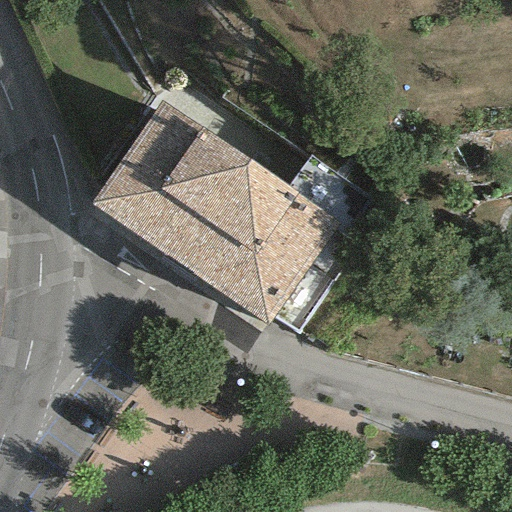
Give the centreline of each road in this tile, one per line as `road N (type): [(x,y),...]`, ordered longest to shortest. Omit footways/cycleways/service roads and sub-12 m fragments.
road 1 (residential): [(39,254),(106,272),(324,376),(511,428)]
road 2 (tertiary): [(0,89),(26,155),(39,254)]
road 3 (tertiary): [(22,375),(39,254)]
